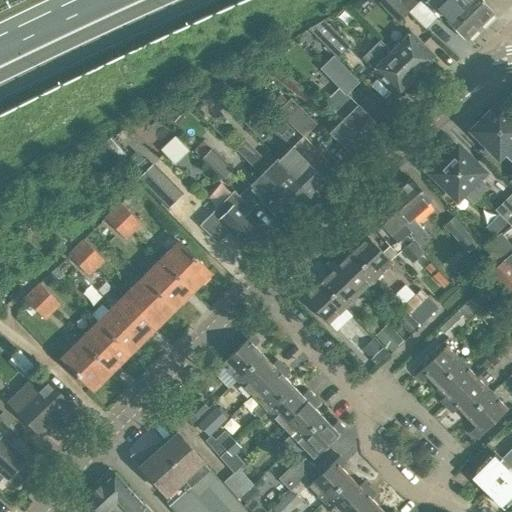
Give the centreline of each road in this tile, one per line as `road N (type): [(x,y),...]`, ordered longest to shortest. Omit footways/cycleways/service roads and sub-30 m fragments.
road 1 (tertiary): [(254,289),(444,102),(488,67),(511,59)]
road 2 (tertiary): [(39,511),(254,289)]
road 3 (residential): [(430,496),(435,477),(459,454),(408,401),(359,397)]
road 4 (residential): [(359,397),(254,289)]
road 5 (residential): [(430,496),(414,492),(367,442),(359,397)]
road 6 (motorway): [(0,65),(110,0)]
